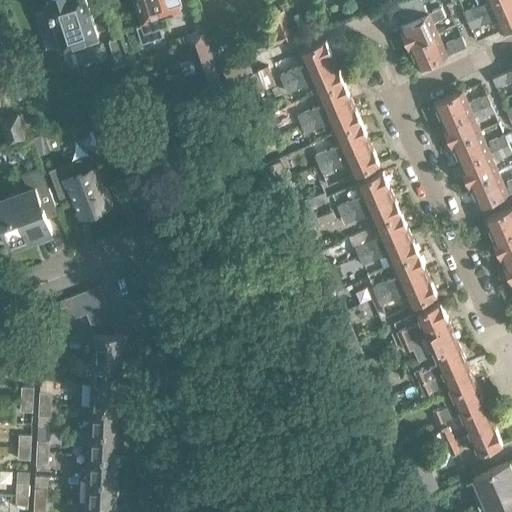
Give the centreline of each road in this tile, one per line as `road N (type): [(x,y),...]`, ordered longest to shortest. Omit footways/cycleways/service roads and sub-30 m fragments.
road 1 (residential): [(511,50),(389,101),(505,353)]
road 2 (residential): [(162,511),(162,322),(141,245),(101,257)]
